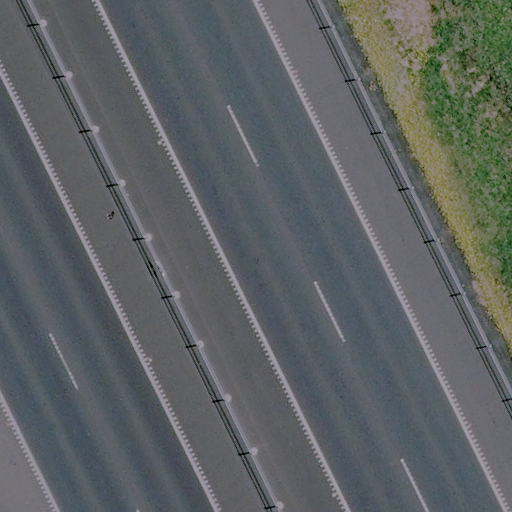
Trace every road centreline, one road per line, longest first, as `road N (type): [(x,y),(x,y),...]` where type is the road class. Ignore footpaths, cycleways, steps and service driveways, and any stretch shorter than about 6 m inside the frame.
road 1 (motorway): [(195,0),(447,511)]
road 2 (motorway): [(149,511),(0,208)]
